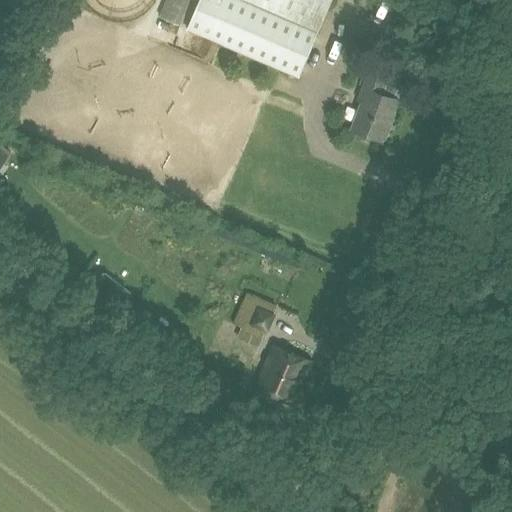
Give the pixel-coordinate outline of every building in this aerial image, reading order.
[(166,0),(159,15),(179,24),(189,0),(166,0)] [(301,75),(332,0),(200,0),(189,27),(301,75)] [(385,138),(400,97),(385,92),(390,78),(370,70),(360,99),(365,100),(355,128),(385,138)] [(0,168),(11,152),(0,143),(0,168)] [(261,345),(279,303),(255,293),(255,294),(242,289),(235,303),(224,299),(217,315),(229,319),(229,320),(243,326),(238,336),(261,345)] [(294,403),(313,358),(275,343),(257,387),(294,403)]
